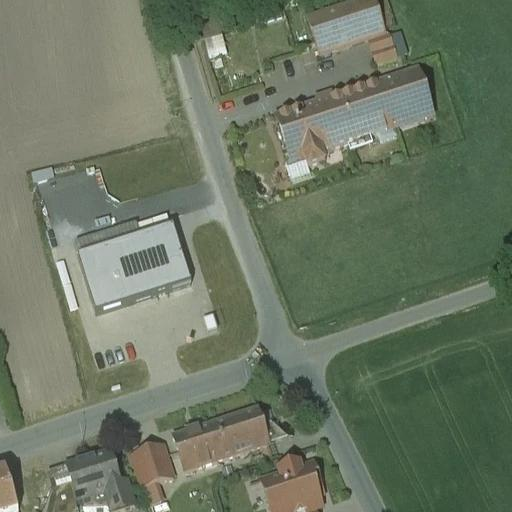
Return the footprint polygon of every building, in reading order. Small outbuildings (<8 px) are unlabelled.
[(370,0),(350,0),(353,8),(371,2),(371,1),(370,0)] [(353,8),(308,22),(320,58),(383,38),(371,1),(371,2),(353,8)] [(217,23),(194,29),(198,44),(221,38),(217,23)] [(388,40),(369,46),(376,68),(395,61),(388,40)] [(409,77),(377,88),(363,92),(378,139),(377,139),(381,145),(396,140),(394,133),(424,123),(409,77)] [(363,92),(276,121),(291,167),(305,162),(308,171),(325,165),(322,156),(377,139),(378,139),(363,92)] [(305,162),(291,167),(286,168),(291,184),(310,178),(308,171),(305,162)] [(172,233),(79,262),(97,319),(190,289),(172,233)] [(257,413),(198,432),(198,431),(185,435),(186,436),(173,440),(184,476),(268,449),(257,413)] [(162,449),(131,459),(142,493),(173,483),(162,449)] [(127,485),(119,487),(109,455),(67,469),(72,486),(52,492),(44,511),(128,511),(135,510),(127,485)] [(312,469),(300,473),(298,469),(280,475),(282,479),(262,486),(270,511),(314,511),(315,511),(321,510),(315,494),(320,492),(312,469)] [(16,511),(6,475),(0,477),(0,511),(16,511)]
